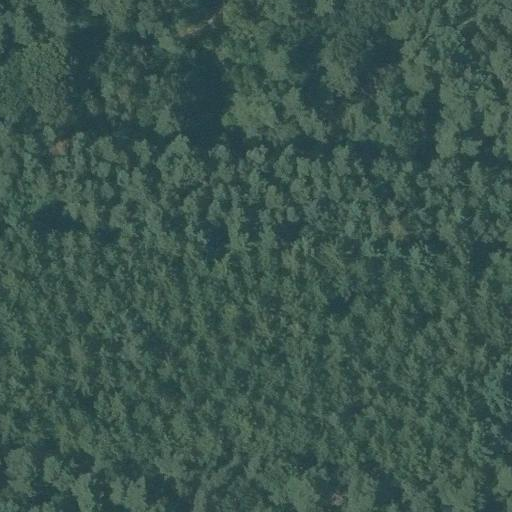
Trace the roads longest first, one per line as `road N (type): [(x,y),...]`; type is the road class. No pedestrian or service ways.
road 1 (unclassified): [(511,180),(0,137)]
road 2 (track): [(164,0),(169,19),(209,67),(213,156)]
